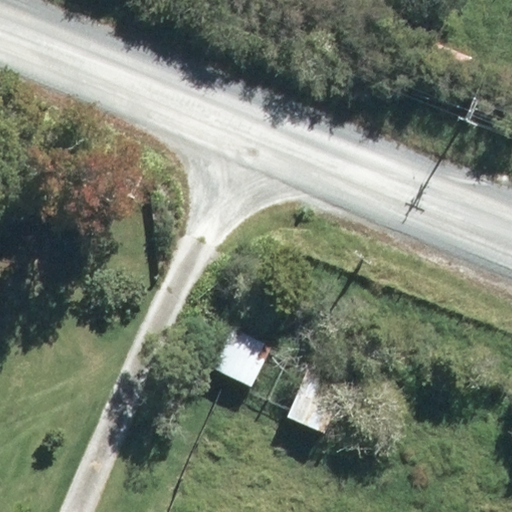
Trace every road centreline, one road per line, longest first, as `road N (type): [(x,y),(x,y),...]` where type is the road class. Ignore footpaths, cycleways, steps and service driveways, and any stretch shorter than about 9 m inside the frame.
road 1 (unclassified): [(511,285),(0,86)]
road 2 (track): [(210,170),(81,511)]
